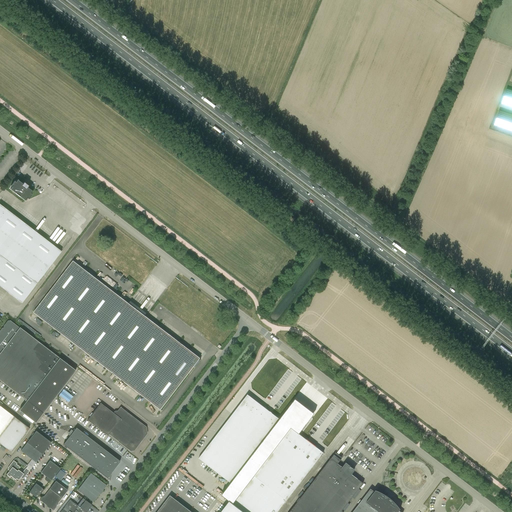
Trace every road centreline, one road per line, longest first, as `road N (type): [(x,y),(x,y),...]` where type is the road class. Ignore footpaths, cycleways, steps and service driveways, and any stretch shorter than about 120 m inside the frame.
road 1 (motorway): [(51,0),(508,350)]
road 2 (motorway): [(511,336),(72,0)]
road 3 (tertiary): [(247,320),(499,511)]
road 4 (tertiary): [(0,131),(247,320)]
road 5 (unclassified): [(102,511),(247,320)]
